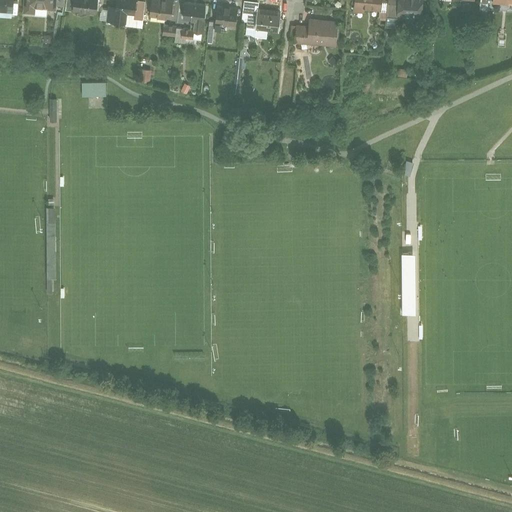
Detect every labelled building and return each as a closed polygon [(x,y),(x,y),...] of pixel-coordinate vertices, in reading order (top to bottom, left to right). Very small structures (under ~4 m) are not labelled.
[(55,0),(23,0),(23,10),(34,10),(35,5),(55,7),(55,3),(55,0)] [(72,0),(71,11),(95,14),(96,0),(72,0)] [(135,0),(116,0),(116,8),(107,7),(106,21),(125,23),(126,15),(133,16),(134,16),(135,1),(135,0)] [(172,0),(149,0),(148,16),(170,19),(172,0)] [(354,0),(353,13),(364,14),(364,10),(380,11),(381,0),(354,0)] [(387,0),(381,0),(380,11),(379,18),(386,19),(387,0)] [(387,0),(386,19),(396,20),(396,17),(397,0),(387,0)] [(397,0),(396,17),(421,19),(421,0),(397,0)] [(144,2),(135,1),(134,16),(133,16),(132,21),(142,22),(144,2)] [(204,3),(183,1),(182,20),(190,20),(190,19),(197,20),(196,32),(202,32),(204,3)] [(237,6),(217,4),(214,22),(214,24),(235,26),(235,21),(237,6)] [(246,22),(245,29),(250,30),(250,28),(254,29),(257,9),(257,8),(257,6),(248,5),(246,22)] [(257,9),(254,29),(250,28),(250,30),(249,36),(253,37),(253,36),(267,38),(268,32),(277,33),(280,12),(271,11),(271,10),(263,9),(263,10),(257,9)] [(294,43),(335,47),(337,25),(330,24),(330,20),(308,18),(307,25),(296,24),(296,26),(290,26),(289,42),(294,42),(294,43)] [(214,24),(214,22),(208,21),(206,42),(212,42),(214,24)] [(175,25),(162,23),(161,35),(174,37),(175,28),(175,25)] [(186,45),(186,40),(180,39),(181,30),(181,29),(175,28),(174,37),(173,44),(186,45)] [(192,39),(193,31),(181,30),(180,39),(186,40),(192,41),(192,39)] [(201,40),(202,32),(196,32),(193,31),(192,39),(201,40)] [(376,39),(368,43),(371,50),(379,46),(376,39)] [(241,45),(240,55),(249,57),(250,46),(241,45)] [(138,83),(149,84),(152,61),(141,60),(138,83)] [(398,68),(396,78),(406,79),(408,70),(398,68)] [(105,84),(88,84),(88,95),(105,95),(105,84)] [(57,100),(49,100),(48,118),(48,122),(57,122),(57,100)] [(403,173),(411,174),(413,160),(406,159),(403,173)] [(54,208),(45,208),(45,295),(51,295),(51,280),(54,280),(54,208)] [(401,251),(402,311),(416,311),(416,250),(401,251)]
